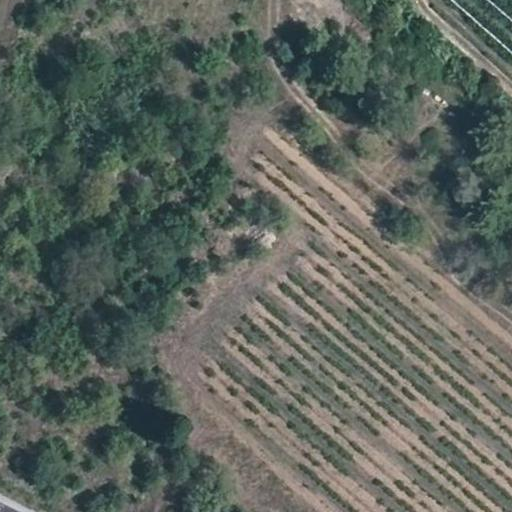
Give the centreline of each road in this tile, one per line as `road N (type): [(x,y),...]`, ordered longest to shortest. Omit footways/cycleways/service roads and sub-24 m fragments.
road 1 (trunk): [(186,511),(0,403)]
road 2 (track): [(511,89),(409,0)]
